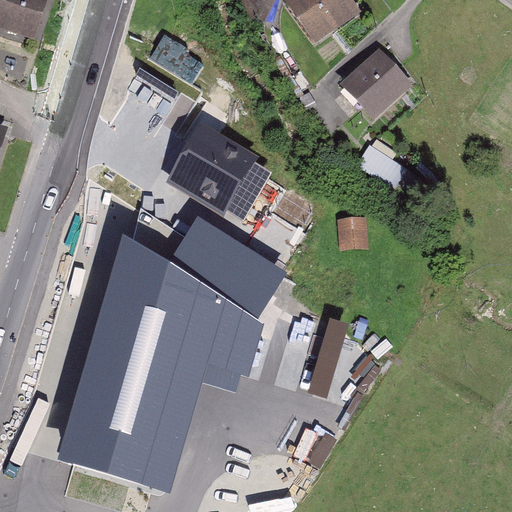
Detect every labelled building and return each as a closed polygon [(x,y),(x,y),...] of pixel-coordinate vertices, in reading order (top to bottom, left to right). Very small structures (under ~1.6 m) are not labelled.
[(0,0),(0,33),(35,44),(49,1),(46,0),(0,0)] [(354,18),(339,0),(303,0),(289,12),(316,47),(354,18)] [(406,91),(379,64),(347,96),(374,123),(406,91)] [(283,191),(201,142),(174,188),(256,236),(283,191)] [(396,195),(410,169),(373,150),(359,175),(396,195)] [(364,249),(363,228),(341,229),(342,251),(364,249)] [(262,330),(124,243),(56,469),(168,502),(208,370),(246,382),(262,330)]
